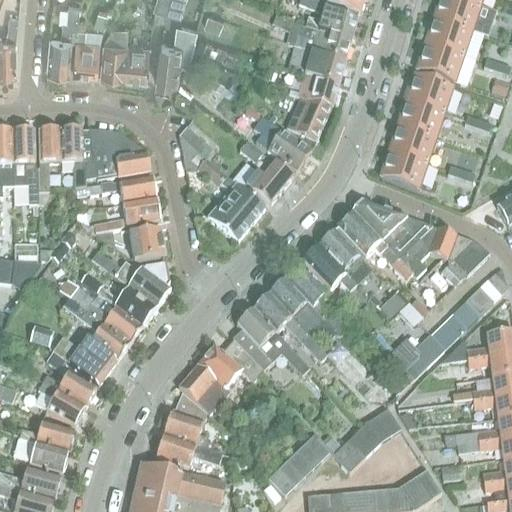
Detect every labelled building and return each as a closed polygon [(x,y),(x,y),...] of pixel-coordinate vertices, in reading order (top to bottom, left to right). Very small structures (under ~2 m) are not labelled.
[(156,0),(154,9),(166,13),(170,0),(156,0)] [(170,0),(166,13),(179,16),(183,0),(170,0)] [(317,15),(322,4),(311,0),(301,0),(299,7),(317,15)] [(328,0),(327,6),(359,15),(360,16),(364,0),(328,0)] [(450,0),(439,0),(433,22),(472,35),(474,29),(479,31),(489,28),(493,14),(481,10),(450,0)] [(450,0),(481,10),(484,0),(450,0)] [(305,31),(351,44),(359,15),(327,6),(322,4),(317,15),(323,17),(321,25),(308,21),(305,31)] [(49,38),(45,73),(68,75),(71,43),(72,30),(77,30),(79,8),(69,7),(68,24),(63,24),(62,40),(49,38)] [(103,29),(108,16),(97,13),(93,26),(103,29)] [(218,32),(223,21),(208,15),(204,26),(218,32)] [(6,41),(0,41),(0,76),(16,76),(15,40),(18,19),(9,18),(6,41)] [(464,60),(472,35),(433,22),(424,47),(464,60)] [(187,67),(194,41),(193,41),(195,33),(181,29),(175,32),(173,46),(159,45),(155,83),(177,86),(180,65),(187,67)] [(300,29),(294,51),(345,65),(351,44),(305,31),(300,29)] [(96,77),(99,45),(84,43),(85,31),(77,30),(72,30),(71,43),(75,43),(72,75),(96,77)] [(124,79),(127,47),(103,45),(100,78),(124,80),(124,79)] [(127,47),(124,79),(146,81),(149,49),(127,47)] [(455,86),(464,60),(424,47),(415,73),(455,86)] [(294,51),(288,73),(304,78),(339,88),(346,66),(345,65),(294,51)] [(495,75),(498,67),(486,63),(483,71),(495,75)] [(498,67),(495,75),(508,80),(511,71),(498,67)] [(199,92),(205,83),(192,73),(186,82),(199,92)] [(290,94),(288,99),(300,102),(331,112),(332,112),(339,88),(304,78),(299,96),(290,94)] [(445,117),(453,91),(414,78),(405,104),(445,117)] [(287,133),(285,137),(311,155),(316,146),(331,112),(300,102),(286,133),(287,133)] [(436,142),(445,117),(405,104),(397,129),(436,142)] [(476,133),(479,124),(466,120),(464,128),(476,133)] [(297,176),(311,155),(285,137),(262,121),(254,133),(261,138),(255,146),(268,155),(268,156),(297,176)] [(489,137),(491,128),(479,124),(476,133),(489,137)] [(428,167),(436,142),(397,129),(388,154),(428,167)] [(64,133),(58,133),(59,166),(73,166),(74,193),(85,191),(84,182),(84,172),(85,171),(85,165),(81,165),(81,133),(72,133),(71,130),(65,131),(64,133)] [(16,134),(10,134),(11,168),(26,167),(27,208),(36,208),(36,197),(35,172),(33,172),(32,134),(24,134),(23,131),(17,132),(16,134)] [(186,131),(179,140),(197,155),(205,146),(186,131)] [(0,190),(12,190),(11,168),(10,134),(6,134),(5,132),(0,132),(0,190)] [(35,172),(36,197),(47,197),(47,167),(48,167),(59,166),(58,133),(36,134),(37,172),(35,172)] [(85,171),(84,172),(84,182),(99,180),(99,184),(150,177),(147,159),(116,137),(87,134),(91,164),(85,165),(86,171),(85,171)] [(226,180),(197,155),(179,140),(186,176),(198,174),(218,191),(221,187),(230,195),(221,205),(251,229),(265,212),(226,180)] [(254,167),(262,157),(247,145),(239,155),(254,167)] [(419,194),(428,167),(388,154),(379,180),(419,194)] [(269,210),(290,185),(293,182),(269,162),(245,190),(252,195),(252,196),(269,210)] [(459,183),(462,174),(450,170),(447,178),(459,183)] [(472,187),(475,178),(462,174),(459,183),(472,187)] [(113,187),(88,191),(90,200),(120,195),(123,209),(155,204),(155,200),(157,198),(156,191),(153,190),(152,182),(114,189),(113,187)] [(508,231),(510,230),(511,229),(511,201),(496,211),(508,231)] [(125,224),(95,229),(96,238),(112,236),(121,234),(121,232),(159,226),(158,218),(160,216),(159,210),(156,208),(155,204),(123,209),(125,224)] [(236,247),(251,229),(221,205),(207,222),(236,247)] [(415,282),(426,272),(420,266),(429,257),(437,232),(363,206),(352,216),(411,278),(415,282)] [(405,284),(411,278),(352,216),(336,232),(365,262),(373,253),(378,259),(379,257),(405,284)] [(437,232),(429,257),(447,263),(456,238),(437,232)] [(133,266),(164,261),(160,234),(129,239),(133,266)] [(334,235),(318,250),(356,290),(372,275),(334,235)] [(96,238),(114,252),(112,236),(96,238)] [(456,238),(447,263),(453,265),(460,258),(467,250),(472,246),(456,238)] [(472,246),(467,250),(481,265),(489,257),(481,250),(473,245),(472,246)] [(318,250),(302,266),(329,294),(338,285),(349,297),(356,290),(318,250)] [(467,250),(460,258),(474,272),(481,265),(467,250)] [(97,257),(91,265),(128,292),(156,313),(171,295),(166,291),(169,287),(166,268),(136,272),(134,271),(133,273),(125,267),(120,274),(117,271),(117,270),(117,269),(116,269),(116,268),(116,267),(115,266),(114,266),(114,265),(113,265),(112,265),(111,265),(110,265),(109,265),(97,257)] [(460,258),(453,265),(466,280),(474,272),(460,258)] [(2,264),(0,277),(0,287),(11,289),(14,265),(2,264)] [(11,289),(22,298),(44,269),(14,265),(11,289)] [(455,289),(464,280),(450,267),(441,276),(455,289)] [(299,268),(284,283),(336,338),(340,342),(348,334),(320,305),(328,297),(299,268)] [(500,272),(486,285),(500,299),(507,292),(500,272)] [(86,278),(81,286),(115,312),(142,332),(156,313),(128,292),(118,305),(101,292),(103,290),(86,278)] [(284,283),(268,299),(305,337),(313,330),(318,335),(332,342),(336,338),(284,283)] [(486,285),(479,292),(493,306),(500,299),(486,285)] [(78,292),(69,304),(128,350),(142,332),(115,312),(107,322),(91,308),(94,305),(78,292)] [(486,313),(493,306),(479,292),(472,299),(486,313)] [(268,299),(252,314),(275,338),(284,329),(320,367),(327,360),(305,337),(268,299)] [(472,299),(465,305),(479,319),(486,313),(472,299)] [(64,341),(53,356),(98,391),(114,368),(115,366),(128,350),(69,304),(62,312),(95,338),(88,346),(86,344),(79,353),(64,341)] [(465,305),(458,312),(472,326),(479,319),(465,305)] [(458,312),(451,319),(465,333),(472,326),(458,312)] [(241,335),(231,344),(232,345),(262,375),(263,376),(281,359),(301,380),(309,372),(275,338),(252,314),(236,330),(241,335)] [(451,319),(444,326),(458,340),(465,333),(451,319)] [(444,326),(437,333),(451,347),(458,340),(444,326)] [(437,333),(430,340),(444,354),(451,347),(437,333)] [(488,352),(465,355),(467,364),(511,358),(511,336),(486,340),(488,352)] [(430,340),(423,346),(437,360),(444,354),(430,340)] [(214,351),(178,393),(182,396),(207,418),(208,419),(228,395),(225,393),(240,376),(252,386),(262,375),(232,345),(221,357),(214,351)] [(423,346),(416,353),(430,367),(437,360),(423,346)] [(511,358),(467,364),(468,373),(490,370),(491,382),(511,379),(511,358)] [(418,361),(406,373),(414,382),(427,370),(418,361)] [(406,373),(392,387),(400,396),(414,382),(406,373)] [(47,380),(43,387),(85,413),(90,404),(93,404),(95,399),(95,396),(96,394),(68,376),(61,388),(47,380)] [(472,406),(511,400),(511,379),(492,382),(493,394),(471,397),(472,406)] [(43,387),(38,394),(53,403),(45,415),(73,431),(75,429),(78,428),(80,424),(80,421),(85,413),(43,387)] [(15,396),(0,390),(0,403),(1,404),(10,408),(15,396)] [(166,430),(163,440),(212,457),(214,449),(207,447),(208,443),(200,440),(207,418),(182,396),(173,418),(171,417),(170,421),(167,421),(165,428),(166,430)] [(497,423),(511,421),(511,400),(472,406),(473,414),(495,411),(497,423)] [(378,420),(391,440),(401,434),(387,414),(378,420)] [(382,447),(391,440),(378,420),(368,426),(382,447)] [(477,438),(446,442),(447,451),(478,447),(511,442),(511,421),(497,423),(499,435),(477,438)] [(368,426),(357,437),(374,454),(382,447),(368,426)] [(22,434),(19,444),(66,458),(69,448),(71,447),(73,442),(71,439),(72,436),(41,427),(38,439),(22,434)] [(357,437),(349,445),(357,454),(365,462),(374,454),(357,437)] [(314,439),(304,448),(321,466),(329,458),(331,460),(332,459),(314,439)] [(157,450),(155,456),(156,459),(155,462),(188,473),(192,461),(218,471),(222,461),(212,457),(163,440),(160,449),(157,450)] [(511,442),(478,447),(479,456),(501,453),(502,465),(511,463),(511,442)] [(19,444),(13,462),(30,467),(28,470),(59,479),(60,476),(63,475),(64,470),(63,467),(66,458),(19,444)] [(332,459),(331,460),(340,470),(357,454),(349,445),(333,460),(332,459)] [(304,448),(296,456),(312,474),(321,466),(304,448)] [(357,454),(340,470),(348,478),(365,462),(357,454)] [(296,456),(287,465),(304,482),(312,474),(296,456)] [(504,476),(482,479),(483,488),(511,484),(511,463),(502,465),(504,476)] [(287,465),(278,473),(295,490),(304,482),(287,465)] [(220,511),(225,489),(140,469),(130,511),(220,511)] [(278,473),(266,484),(283,502),(295,490),(278,473)] [(0,479),(0,491),(52,505),(55,495),(57,494),(59,489),(58,486),(58,483),(26,474),(22,486),(0,479)] [(427,474),(418,480),(433,503),(442,497),(427,474)] [(418,480),(409,487),(423,510),(433,503),(418,480)] [(511,484),(483,488),(485,497),(507,494),(508,506),(511,505),(511,484)] [(409,487),(399,493),(410,511),(419,511),(423,510),(409,487)] [(0,491),(0,500),(17,505),(15,511),(50,511),(52,505),(0,491)] [(410,511),(399,493),(388,494),(389,511),(410,511)] [(389,511),(388,494),(376,495),(377,511),(389,511)] [(377,511),(376,495),(365,496),(366,511),(377,511)] [(366,511),(365,496),(353,497),(354,511),(366,511)] [(354,511),(353,497),(342,498),(343,511),(354,511)] [(343,511),(342,498),(330,499),(332,511),(331,511),(343,511)] [(330,499),(307,501),(308,511),(322,511),(332,511),(330,499)]
